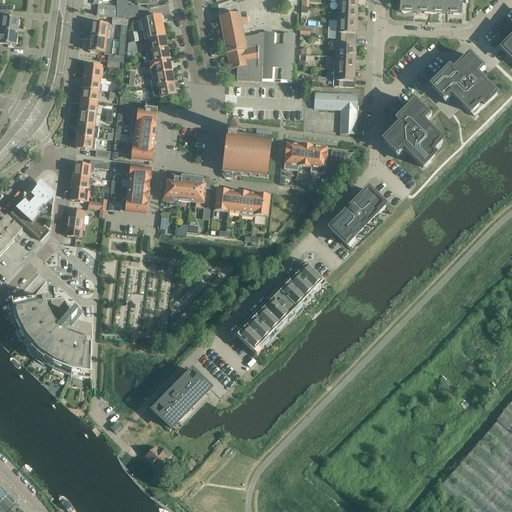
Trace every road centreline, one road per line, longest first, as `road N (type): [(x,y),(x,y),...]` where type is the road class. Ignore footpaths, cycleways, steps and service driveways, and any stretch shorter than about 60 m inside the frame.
road 1 (residential): [(190,362),(373,167),(380,29)]
road 2 (residential): [(380,29),(469,34),(509,0)]
road 3 (secondary): [(30,121),(47,90),(63,0)]
